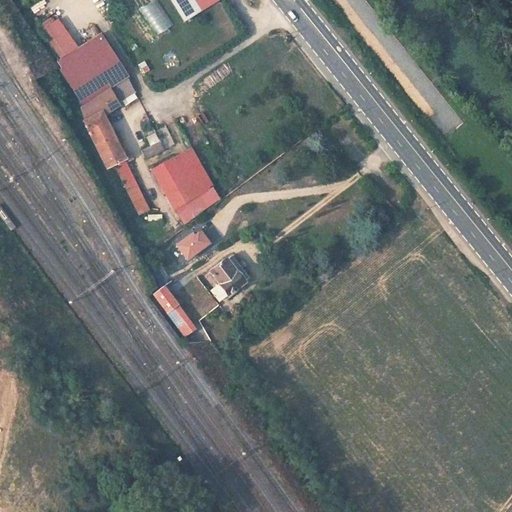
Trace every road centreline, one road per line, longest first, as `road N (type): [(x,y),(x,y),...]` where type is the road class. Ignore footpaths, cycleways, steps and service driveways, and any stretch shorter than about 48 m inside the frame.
road 1 (primary): [(336,59),(511,273)]
road 2 (unknown): [(400,137),(243,256)]
